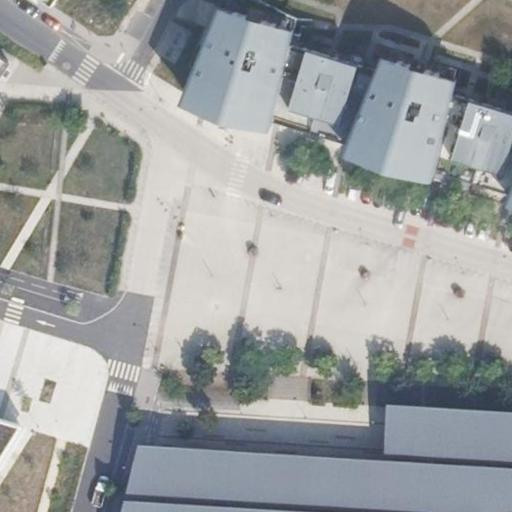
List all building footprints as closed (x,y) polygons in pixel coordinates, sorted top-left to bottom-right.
[(297,23),(221,2),(187,98),(475,187),(511,198),(511,104),(455,87),(460,72),(384,49),(379,64),(293,38),(297,23)] [(0,83),(13,64),(0,55),(0,83)] [(433,455),(424,411),(390,409),(386,465),(433,468),(433,455)] [(208,453),(141,448),(126,504),(140,504),(139,511),(511,511),(511,416),(424,411),(433,455),(433,468),(386,465),(316,460),(314,485),(264,482),(208,453)] [(0,472),(27,432),(0,422),(0,472)]
